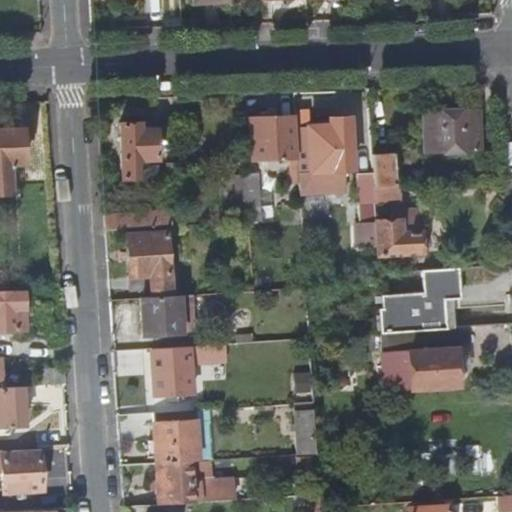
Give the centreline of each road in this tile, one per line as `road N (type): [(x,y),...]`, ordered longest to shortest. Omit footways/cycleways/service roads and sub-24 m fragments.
road 1 (residential): [(69,66),(96,511)]
road 2 (residential): [(69,66),(511,47)]
